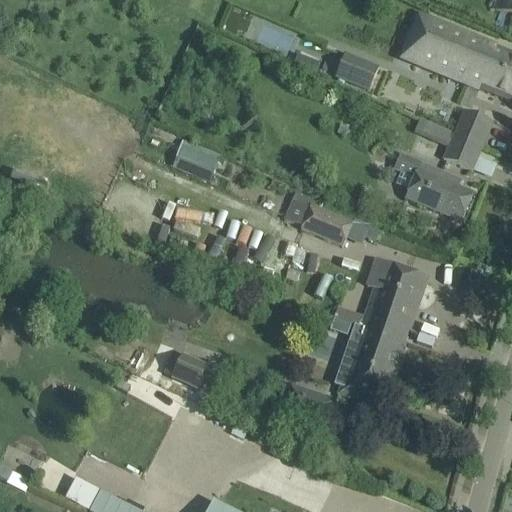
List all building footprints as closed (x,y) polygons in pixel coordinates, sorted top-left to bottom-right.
[(511,0),(498,0),(495,10),(511,15),(511,0)] [(511,55),(434,24),(416,66),(511,105),(511,55)] [(344,56),(335,79),(369,93),(378,70),(344,56)] [(453,136),(482,149),(492,125),(463,113),(453,136)] [(471,174),(481,151),(482,149),(453,136),(420,122),(415,134),(448,148),(442,162),(471,174)] [(179,153),(173,170),(211,185),(221,160),(201,152),(183,145),(179,153)] [(461,183),(442,175),(420,165),(399,157),(392,172),(413,181),(404,201),(461,225),(473,196),(458,189),(461,183)] [(292,204),(284,222),(293,226),(301,207),(295,205),(292,204)] [(311,207),(301,232),(342,249),(352,225),(311,207)] [(322,260),(320,270),(353,277),(355,267),(322,260)] [(361,330),(405,345),(405,344),(403,343),(408,329),(410,330),(427,280),(375,263),(367,289),(374,291),(361,330)] [(334,321),(331,330),(348,336),(351,327),(334,321)] [(387,399),(405,345),(361,330),(338,396),(356,402),(375,409),(379,396),(387,399)] [(172,360),(165,376),(199,392),(206,375),(172,360)] [(322,427),(331,400),(289,386),(288,388),(284,387),(276,409),(280,411),(280,412),(322,427)] [(127,397),(116,417),(131,424),(131,423),(144,430),(150,418),(166,426),(170,419),(127,397)] [(243,444),(249,432),(237,425),(231,438),(243,444)] [(11,475),(0,469),(0,481),(7,484),(11,475)] [(137,511),(100,493),(90,511),(137,511)] [(230,511),(213,503),(208,511),(230,511)]
